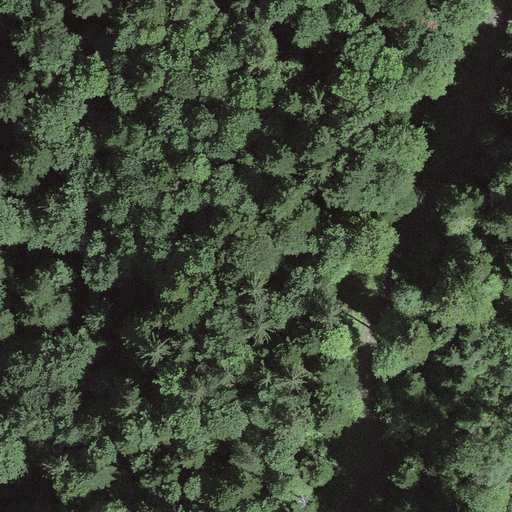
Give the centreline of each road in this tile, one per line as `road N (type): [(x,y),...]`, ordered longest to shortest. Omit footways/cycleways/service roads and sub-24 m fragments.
road 1 (track): [(498,0),(477,48),(462,148),(368,297),(360,363),(376,463),(342,511)]
road 2 (track): [(10,0),(1,81),(12,318),(0,348)]
